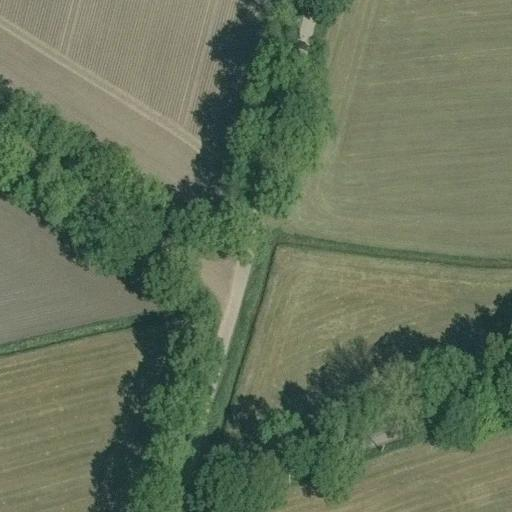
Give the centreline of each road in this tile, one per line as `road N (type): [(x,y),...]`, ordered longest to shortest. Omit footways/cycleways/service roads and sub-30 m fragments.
road 1 (unclassified): [(179,511),(314,0)]
road 2 (track): [(511,397),(372,441),(188,484)]
road 3 (track): [(0,145),(238,288)]
